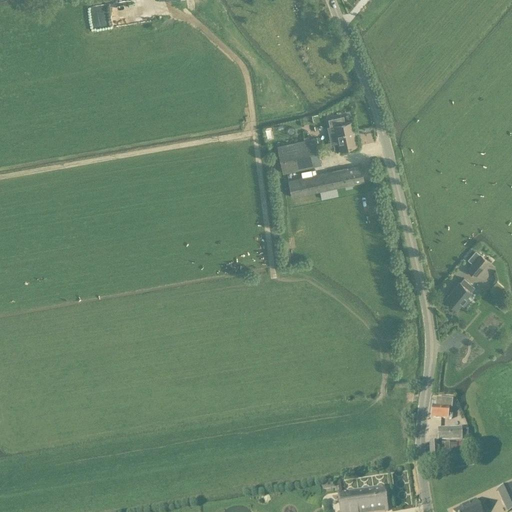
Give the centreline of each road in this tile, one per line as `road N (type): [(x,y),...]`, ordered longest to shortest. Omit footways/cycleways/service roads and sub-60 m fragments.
road 1 (unclassified): [(433,511),(421,460),(432,319),(388,140),(337,0)]
road 2 (track): [(0,176),(255,133),(242,62),(179,12),(141,0)]
road 3 (track): [(255,133),(274,277)]
